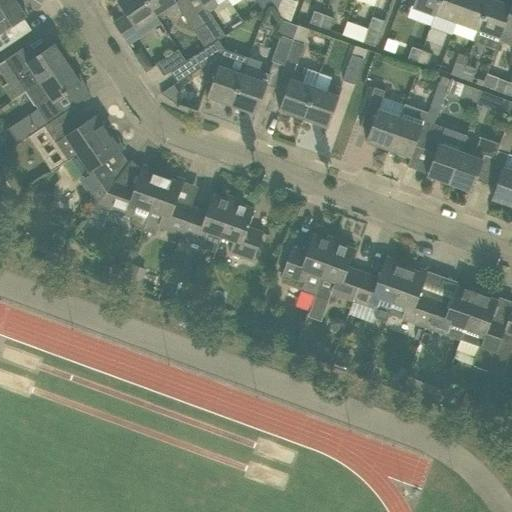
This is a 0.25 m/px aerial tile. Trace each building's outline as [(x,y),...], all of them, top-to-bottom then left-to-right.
[(0,51),(10,44),(31,30),(24,19),(26,17),(15,0),(8,0),(0,5),(0,51)] [(128,45),(140,37),(161,23),(156,16),(144,0),(119,0),(117,2),(126,15),(114,23),(128,45)] [(175,0),(144,0),(156,16),(165,9),(170,16),(181,9),(175,0)] [(219,5),(225,0),(198,0),(207,13),(219,5)] [(269,0),(255,0),(262,11),(273,4),(269,0)] [(282,0),(277,14),(291,18),(297,0),(296,0),(282,0)] [(414,0),(412,6),(434,14),(439,0),(414,0)] [(463,0),(439,0),(434,14),(456,22),(463,0)] [(463,0),(456,22),(478,30),(488,0),(463,0)] [(510,6),(493,0),(488,0),(478,30),(474,40),(497,48),(504,29),(502,28),(510,6)] [(502,28),(504,29),(511,31),(511,0),(510,6),(502,28)] [(319,27),(323,15),(313,12),(309,24),(319,27)] [(334,19),(323,15),(319,27),(329,31),(334,19)] [(213,18),(203,24),(215,42),(225,35),(213,18)] [(372,18),(363,43),(375,48),(385,22),(372,18)] [(282,19),(277,32),(304,42),(309,28),(282,19)] [(215,42),(203,24),(194,30),(198,37),(193,41),(200,52),(215,42)] [(286,61),(293,41),(281,36),(272,62),(284,66),(286,61)] [(293,41),(286,61),(296,65),(303,44),(293,41)] [(4,87),(13,100),(25,92),(26,93),(68,65),(54,44),(30,59),(23,48),(0,63),(0,68),(9,83),(4,87)] [(412,47),(407,59),(417,63),(422,51),(412,47)] [(224,49),(218,68),(214,78),(207,97),(232,106),(244,73),(249,58),(224,49)] [(179,50),(156,64),(164,76),(170,72),(186,61),(179,50)] [(422,51),(417,63),(428,66),(432,54),(422,51)] [(186,61),(170,72),(178,83),(207,64),(199,52),(186,61)] [(353,84),(362,60),(351,56),(342,80),(353,84)] [(451,75),(461,78),(465,66),(455,63),(451,75)] [(81,85),(68,65),(26,93),(35,106),(35,105),(48,124),(66,112),(58,100),(81,85)] [(465,66),(461,78),(471,82),(476,70),(465,66)] [(292,71),(279,110),(302,119),(314,88),(302,84),(305,76),(292,71)] [(244,73),(232,106),(256,115),(268,81),(244,73)] [(437,88),(447,92),(450,81),(441,77),(437,88)] [(498,78),(494,90),(504,94),(508,82),(498,78)] [(450,81),(447,92),(446,94),(461,100),(466,87),(450,81)] [(314,88),(302,119),(328,128),(342,89),(330,85),(327,93),(314,88)] [(366,141),(389,150),(401,117),(379,109),(385,92),(374,88),(361,126),(370,129),(366,141)] [(476,105),(477,105),(493,111),(498,97),(481,91),(476,105)] [(66,112),(48,124),(45,127),(67,161),(68,161),(78,154),(109,134),(96,115),(80,125),(70,109),(66,112)] [(423,125),(401,117),(389,150),(411,158),(415,146),(425,150),(435,124),(424,120),(423,125)] [(427,176),(449,184),(461,152),(439,144),(445,128),(435,124),(425,150),(435,153),(427,176)] [(511,131),(504,128),(499,143),(493,158),(496,159),(486,184),(496,187),(491,199),(511,206),(511,155),(508,154),(511,142),(511,131)] [(34,134),(7,152),(16,165),(42,147),(34,134)] [(121,151),(109,134),(78,154),(68,161),(67,161),(65,163),(72,174),(75,172),(97,206),(117,179),(105,162),(121,151)] [(476,180),(486,184),(496,159),(493,158),(499,143),(480,136),(473,157),(461,152),(449,184),(472,192),(476,180)] [(143,231),(146,223),(163,176),(141,168),(135,186),(117,179),(97,206),(131,218),(130,222),(132,226),(143,231)] [(183,183),(163,176),(146,223),(181,236),(192,207),(177,201),(183,183)] [(208,233),(221,238),(234,201),(213,194),(206,212),(192,207),(181,236),(204,244),(208,233)] [(255,209),(234,201),(221,238),(233,242),(229,253),(253,261),(263,232),(248,227),(255,209)] [(300,290),(315,296),(334,242),(313,234),(307,252),(292,247),(282,276),(303,283),(300,290)] [(355,249),(334,242),(315,296),(328,301),(331,293),(353,301),(364,273),(349,267),(355,249)] [(389,313),(393,303),(406,267),(385,260),(378,278),(364,273),(353,301),(374,309),(373,313),(375,318),(386,322),(389,313)] [(140,288),(147,270),(131,264),(124,283),(140,288)] [(426,275),(406,267),(393,303),(389,313),(425,327),(435,298),(420,293),(426,275)] [(425,327),(460,339),(477,293),(456,285),(450,303),(435,298),(425,327)] [(498,300),(477,293),(460,339),(479,346),(472,365),(489,371),(497,352),(501,340),(503,335),(506,324),(492,318),(498,300)] [(501,340),(511,344),(511,308),(506,324),(503,335),(501,340)]
